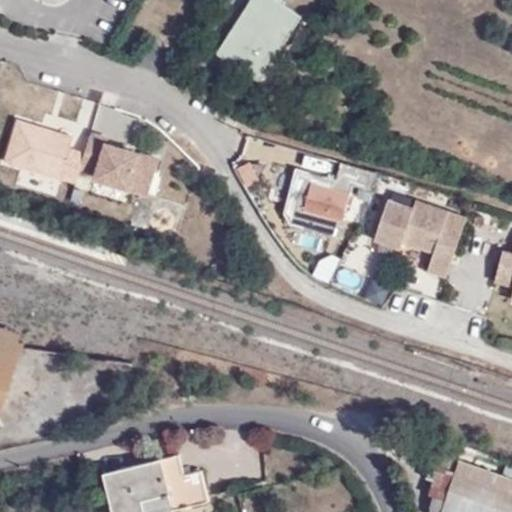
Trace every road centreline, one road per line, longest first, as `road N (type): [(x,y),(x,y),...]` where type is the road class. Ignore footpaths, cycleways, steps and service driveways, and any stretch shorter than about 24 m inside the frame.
road 1 (residential): [(152,88),(188,119),(264,238),(311,288),(511,364)]
road 2 (unclassified): [(0,463),(179,418),(263,417),(329,432),(355,448),(373,466),(391,511)]
road 3 (residential): [(152,88),(497,171),(511,168)]
road 4 (residential): [(0,41),(152,88)]
